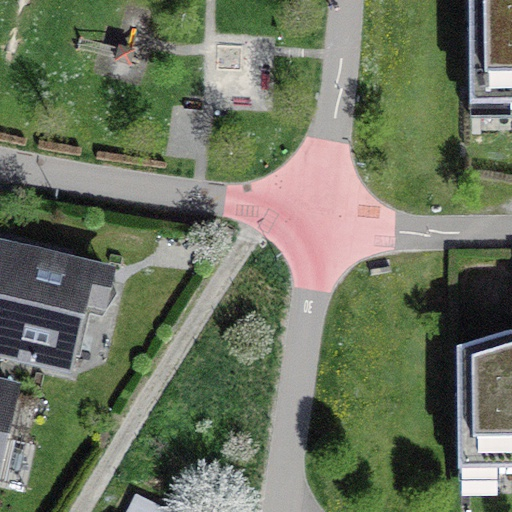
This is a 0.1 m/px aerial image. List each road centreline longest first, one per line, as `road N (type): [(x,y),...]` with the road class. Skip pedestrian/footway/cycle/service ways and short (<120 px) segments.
road 1 (track): [(263,212),(76,511)]
road 2 (residential): [(0,166),(324,219)]
road 3 (residential): [(282,511),(324,219)]
road 4 (residential): [(324,219),(342,0)]
